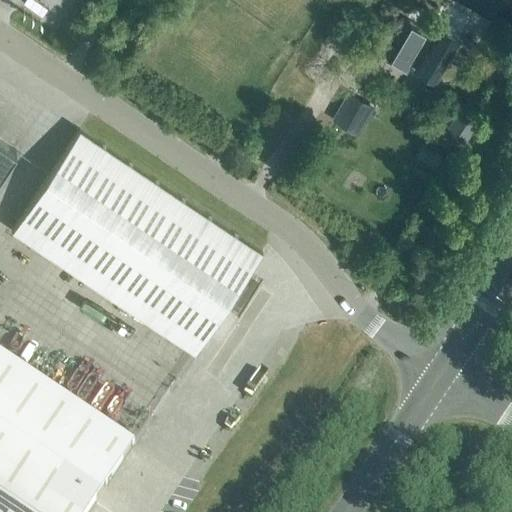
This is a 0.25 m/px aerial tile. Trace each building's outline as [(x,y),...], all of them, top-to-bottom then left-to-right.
[(430,40),(426,38),(429,32),(409,20),(385,61),(406,73),(411,64),(414,67),(413,69),(436,82),(449,61),(457,65),(459,62),(463,64),(469,54),(465,52),(467,47),(459,43),(462,38),(438,25),(430,40)] [(315,110),(331,84),(279,52),(263,78),(315,110)] [(359,136),(375,107),(348,91),(331,120),(359,136)] [(463,147),(479,122),(459,110),(443,134),(463,147)] [(195,352),(262,252),(79,130),(12,229),(195,352)] [(0,176),(17,152),(0,140),(0,176)] [(0,511),(87,511),(133,445),(0,356),(0,511)]
